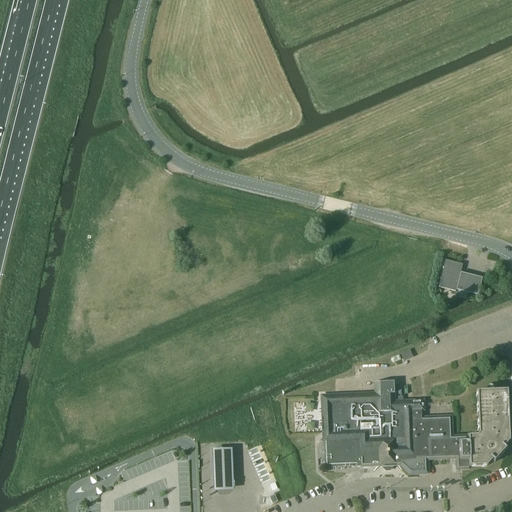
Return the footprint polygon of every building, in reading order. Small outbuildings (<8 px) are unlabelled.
[(445,261),(438,288),(456,292),(456,291),(478,296),(482,279),(460,273),(462,265),(445,261)] [(409,350),(400,354),(403,361),(412,357),(409,350)] [(336,396),(321,397),(323,443),(325,443),(325,448),(326,466),(356,464),(357,468),(383,467),(383,469),(385,471),(390,471),(392,468),(392,466),(399,466),(410,475),(418,475),(428,475),(428,466),(427,461),(440,460),(440,465),(446,465),(446,460),(456,460),(456,471),(468,470),(468,468),(486,467),(492,461),(494,463),(506,450),(504,448),(509,443),(507,392),(476,393),(478,435),(476,437),(468,437),(468,438),(451,438),(450,418),(421,420),(421,412),(425,412),(424,401),(412,402),(394,403),(394,394),(393,384),(373,385),(374,394),(336,396)] [(232,451),(212,452),(214,494),(233,494),(232,451)] [(272,505),(277,502),(275,496),(269,498),(272,505)]
